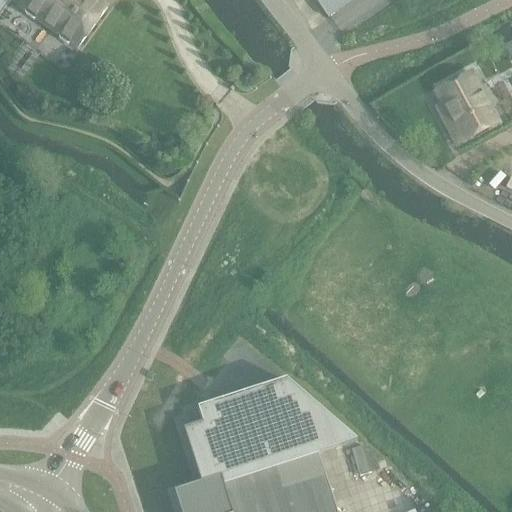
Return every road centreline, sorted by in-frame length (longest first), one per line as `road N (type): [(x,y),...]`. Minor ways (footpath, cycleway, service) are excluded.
road 1 (unclassified): [(49,490),(241,141),(321,70)]
road 2 (unclassified): [(511,226),(443,196),(390,152),(321,70)]
road 3 (unknown): [(255,127),(200,64),(169,0)]
